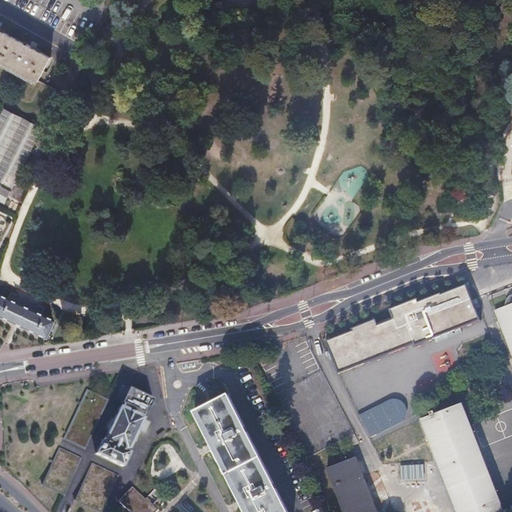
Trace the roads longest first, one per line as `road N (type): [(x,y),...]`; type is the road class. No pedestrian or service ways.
road 1 (residential): [(169,378),(231,377),(307,506)]
road 2 (tertiary): [(5,370),(166,343)]
road 3 (residential): [(169,378),(176,417),(222,511)]
road 4 (tertiary): [(241,331),(309,322),(363,291)]
road 5 (tertiary): [(363,291),(241,331)]
